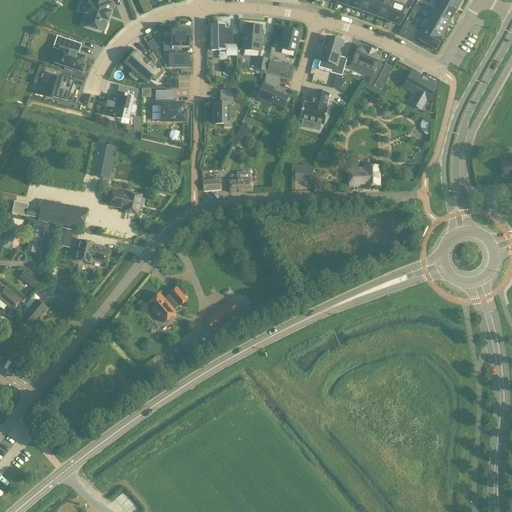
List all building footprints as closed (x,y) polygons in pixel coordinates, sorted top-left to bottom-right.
[(98,29),(103,31),(106,21),(108,21),(108,20),(108,19),(107,20),(106,20),(109,13),(110,13),(109,14),(110,14),(111,13),(109,12),(112,4),(107,2),(107,0),(91,0),(92,0),(90,0),(89,0),(85,14),(92,16),(88,27),(97,30),(98,29)] [(360,0),(349,0),(347,7),(347,6),(357,10),(360,0)] [(360,0),(357,10),(367,13),(372,0),(360,0)] [(372,0),(367,13),(367,14),(377,17),(383,0),(372,0)] [(383,0),(377,17),(378,17),(387,21),(387,22),(394,3),(395,0),(383,0)] [(395,0),(394,3),(387,22),(388,22),(398,25),(405,8),(394,4),(395,3),(395,0)] [(430,9),(450,21),(455,12),(455,11),(456,12),(456,11),(436,0),(435,0),(440,3),(435,11),(430,9)] [(458,0),(436,0),(456,11),(462,2),(458,0)] [(428,14),(425,18),(445,30),(448,25),(450,21),(430,9),(428,14)] [(81,26),(88,27),(91,16),(84,14),(81,26)] [(420,27),(419,28),(441,40),(440,39),(445,30),(425,18),(425,19),(429,21),(424,30),(420,27)] [(220,51),(226,51),(226,45),(231,45),(231,31),(225,31),(225,25),(210,25),(210,51),(219,51),(219,52),(220,52),(220,51)] [(262,27),(245,26),(243,50),(260,51),(262,27)] [(419,28),(414,38),(436,50),(441,40),(419,28)] [(295,53),(300,33),(286,29),(281,50),(295,53)] [(189,48),(189,32),(172,32),(172,37),(164,37),(164,55),(169,55),(169,68),(189,68),(189,55),(181,55),(181,48),(189,48)] [(343,43),(326,38),(319,61),(333,65),(330,73),(342,77),(347,59),(339,57),(343,43)] [(67,40),(64,50),(61,49),(56,63),(65,67),(65,69),(72,71),(72,69),(83,73),(85,66),(83,65),(85,57),(77,54),(78,51),(79,51),(81,44),(67,40)] [(377,78),(383,66),(378,63),(381,56),(375,53),(366,49),(360,47),(353,63),(373,72),(371,76),(377,78)] [(125,64),(147,84),(153,78),(157,82),(165,73),(156,58),(150,65),(149,64),(150,63),(146,60),(146,61),(136,52),(125,64)] [(265,71),(267,59),(259,58),(257,70),(265,71)] [(282,64),(270,61),(267,71),(279,74),(282,64)] [(60,78),(62,72),(40,65),(40,66),(45,67),(43,75),(42,75),(41,79),(42,79),(40,84),(56,89),(53,97),(48,96),(47,97),(67,102),(74,83),(60,78)] [(383,70),(379,77),(386,81),(390,74),(383,70)] [(170,74),(170,88),(179,87),(179,74),(170,74)] [(281,78),(266,74),(264,82),(265,82),(264,85),(258,98),(284,110),(284,109),(289,96),(277,91),(278,85),(279,86),(281,78)] [(411,82),(407,88),(412,91),(412,92),(413,92),(418,94),(412,105),(420,110),(426,99),(428,100),(436,87),(427,81),(427,80),(423,77),(422,79),(415,75),(411,82)] [(115,117),(121,119),(121,116),(128,118),(133,98),(136,98),(138,90),(119,85),(117,94),(118,94),(117,97),(110,95),(108,102),(107,101),(107,102),(106,106),(106,107),(107,107),(105,115),(112,117),(115,118),(115,117)] [(306,102),(302,118),(306,119),(304,126),(313,128),(314,121),(318,122),(323,123),(327,124),(330,107),(328,107),(332,92),(318,89),(314,103),(306,102)] [(234,106),(234,91),(220,91),(220,105),(214,105),(214,124),(224,124),(224,128),(232,128),(232,121),(229,121),(230,106),(234,106)] [(174,92),(156,92),(157,105),(162,105),(162,122),(186,122),(186,112),(184,112),(184,104),(174,104),(174,92)] [(236,137),(232,144),(241,149),(253,128),(241,122),(233,136),(236,137)] [(98,144),(91,176),(110,180),(116,148),(98,144)] [(511,158),(501,161),(504,173),(510,172),(511,177),(511,176),(511,158)] [(366,169),(349,169),(349,187),(379,187),(379,167),(366,167),(366,169)] [(313,168),(295,168),(295,183),(313,183),(313,168)] [(221,179),(203,180),(203,192),(221,191),(221,179)] [(251,180),(230,182),(231,193),(252,192),(251,180)] [(113,191),(110,206),(125,210),(125,212),(138,215),(142,196),(129,193),(129,195),(113,191)] [(41,201),(37,221),(56,225),(56,223),(64,224),(64,226),(82,230),(87,210),(41,201)] [(14,202),(12,214),(26,217),(28,205),(14,202)] [(18,227),(9,225),(3,247),(12,249),(18,227)] [(40,231),(33,229),(28,251),(35,253),(40,231)] [(73,236),(58,233),(55,245),(70,249),(73,236)] [(104,246),(79,240),(74,260),(92,265),(93,261),(106,264),(110,251),(103,249),(104,246)] [(25,271),(21,277),(35,289),(40,283),(25,271)] [(6,288),(0,295),(0,300),(13,311),(22,300),(6,288)] [(159,294),(147,304),(164,323),(175,314),(173,311),(179,306),(180,306),(186,301),(176,288),(169,294),(171,296),(165,301),(159,294)] [(37,300),(22,317),(33,326),(47,309),(37,300)] [(205,321),(214,333),(239,314),(230,302),(205,321)] [(148,353),(155,345),(147,338),(140,345),(148,353)]
